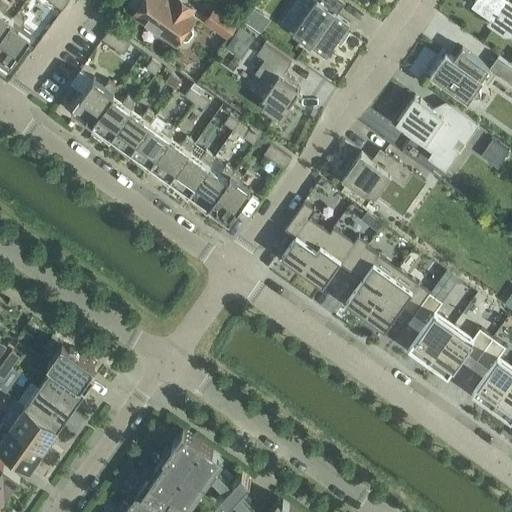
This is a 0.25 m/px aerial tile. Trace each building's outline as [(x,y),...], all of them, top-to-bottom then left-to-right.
[(0,0),(0,33),(15,12),(12,15),(3,8),(8,1),(6,0),(0,0)] [(50,0),(61,8),(67,0),(50,0)] [(183,0),(171,0),(171,1),(170,0),(142,0),(133,13),(175,43),(181,35),(184,38),(188,37),(193,31),(192,27),(189,24),(194,17),(189,13),(193,7),(183,0)] [(313,0),(292,30),(326,54),(349,21),(321,1),(322,0),(313,0)] [(511,0),(473,0),(474,0),(491,12),(487,18),(504,31),(511,30),(511,0)] [(205,19),(226,35),(237,20),(215,4),(205,19)] [(15,12),(0,33),(0,53),(10,61),(32,32),(20,24),(24,18),(15,12)] [(102,37),(123,52),(130,42),(109,27),(102,37)] [(262,104),(281,118),(292,103),(289,101),(299,87),(291,81),(294,78),(283,70),(290,61),(263,41),(256,52),(264,57),(255,71),(261,76),(252,89),(266,98),(262,104)] [(481,76),(489,65),(461,46),(454,57),(445,50),(430,72),(467,99),(472,93),(480,92),(479,83),(483,77),(481,76)] [(145,65),(155,72),(161,64),(151,57),(145,65)] [(496,72),(511,83),(511,64),(505,59),(496,72)] [(91,121),(117,84),(108,78),(104,83),(93,75),(92,77),(79,68),(69,81),(82,90),(72,105),(91,119),(90,120),(91,121)] [(165,79),(175,86),(180,78),(171,71),(165,79)] [(203,87),(204,87),(194,80),(184,93),(194,100),(203,87)] [(109,137),(136,99),(127,93),(121,101),(111,93),(117,85),(117,84),(91,121),(109,137)] [(200,92),(203,87),(194,100),(204,107),(210,99),(200,92)] [(449,102),(441,113),(414,94),(396,120),(405,126),(403,130),(443,158),(458,137),(465,141),(478,123),(449,102)] [(128,151),(155,113),(147,107),(141,115),(131,107),(136,99),(109,137),(109,138),(111,136),(128,151)] [(148,165),(175,127),(166,121),(161,128),(150,121),(156,113),(155,113),(128,151),(129,152),(131,150),(148,165)] [(223,121),(233,128),(239,120),(229,113),(223,121)] [(276,126),(270,134),(284,146),(291,137),(276,126)] [(167,179),(194,141),(186,135),(180,142),(170,135),(175,127),(148,165),(148,166),(150,163),(167,179)] [(243,135),(253,142),(258,133),(249,127),(243,135)] [(187,193),(214,155),(194,141),(167,179),(168,180),(170,177),(187,193)] [(263,151),(284,166),(291,157),(270,142),(263,151)] [(384,150),(376,161),(360,150),(341,176),(364,192),(367,188),(389,203),(412,170),(384,150)] [(207,207),(234,168),(233,168),(225,162),(219,170),(209,163),(214,155),(187,193),(188,193),(190,191),(207,207)] [(234,168),(207,207),(210,204),(229,217),(250,187),(239,179),(243,174),(234,168)] [(283,248),(304,262),(332,224),(312,211),(318,202),(307,194),(287,221),(298,228),(283,248)] [(332,224),(304,262),(323,277),(339,256),(349,263),(369,237),(358,229),(351,239),(332,224)] [(368,240),(350,263),(363,273),(347,295),(367,309),(399,262),(368,240)] [(431,284),(399,262),(367,309),(386,321),(401,300),(414,308),(431,284)] [(428,358),(453,322),(435,309),(442,299),(429,290),(412,313),(424,322),(408,344),(428,358)] [(471,335),(453,322),(428,358),(447,372),(464,350),(475,358),(492,334),(478,325),(471,335)] [(511,373),(511,363),(499,354),(506,344),(492,334),(475,358),(488,367),(471,389),(491,403),(511,373)] [(47,361),(85,388),(95,375),(90,371),(95,364),(62,341),(47,361)] [(3,359),(11,365),(19,354),(11,349),(3,359)] [(0,373),(3,376),(11,365),(3,359),(0,364),(0,373)] [(71,408),(85,388),(47,361),(47,362),(52,365),(38,384),(71,408)] [(511,373),(491,403),(511,417),(511,415),(511,373)] [(57,427),(71,408),(38,384),(25,404),(57,427)] [(44,447),(57,427),(25,404),(11,423),(44,447)] [(0,446),(29,467),(44,447),(11,423),(0,438),(0,446)] [(177,511),(210,466),(216,458),(219,453),(193,434),(186,429),(182,427),(121,511),(177,511)] [(234,494),(252,511),(267,511),(241,487),(250,479),(242,470),(238,474),(235,477),(216,458),(210,466),(227,484),(220,491),(216,495),(224,503),(234,494)] [(0,493),(5,497),(20,476),(0,462),(0,493)] [(302,511),(282,497),(271,511),(302,511)]
